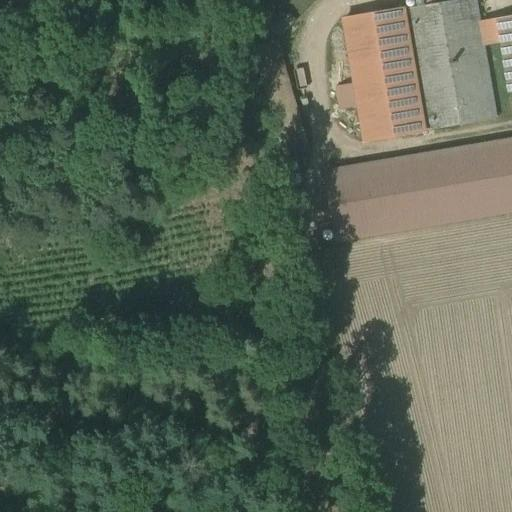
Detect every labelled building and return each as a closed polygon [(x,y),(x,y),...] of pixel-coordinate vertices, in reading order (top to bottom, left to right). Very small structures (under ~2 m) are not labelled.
[(435,0),(425,0),(426,6),(406,10),(427,131),(495,120),(474,0),(462,0),(436,4),(435,0)] [(404,10),(344,20),(365,141),(424,131),(404,10)] [(511,17),(498,20),(510,92),(511,92),(511,17)] [(309,146),(278,40),(255,47),(286,153),(309,146)] [(354,85),(336,88),(340,110),(357,107),(354,85)] [(346,237),(511,215),(511,140),(337,163),(346,237)]
